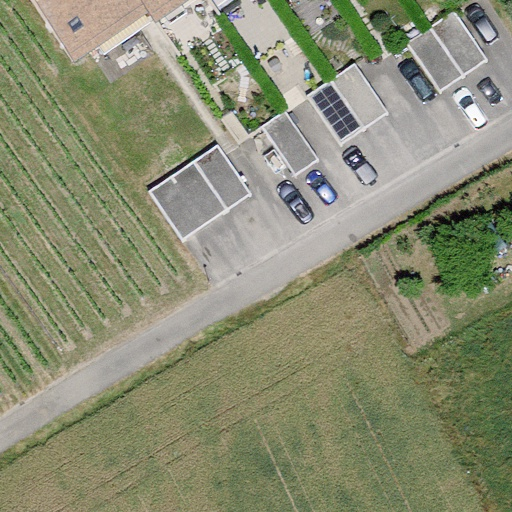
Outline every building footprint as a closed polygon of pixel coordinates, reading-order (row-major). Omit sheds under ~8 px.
[(29,0),(70,63),(149,12),(141,0),(29,0)] [(141,0),(149,12),(169,0),(141,0)] [(452,12),(406,43),(439,90),(484,59),(452,12)] [(352,65),(307,96),(340,143),(384,112),(352,65)] [(276,109),(258,124),(294,169),(312,155),(276,109)] [(209,145),(147,185),(180,235),(242,194),(209,145)]
